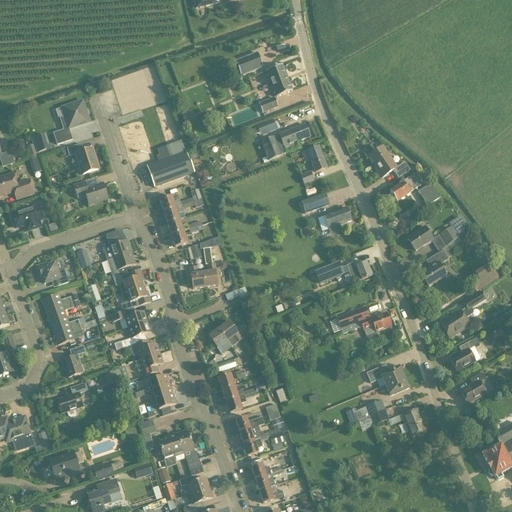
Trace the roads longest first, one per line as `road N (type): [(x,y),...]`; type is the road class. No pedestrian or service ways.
road 1 (unclassified): [(478,511),(373,222),(321,110),(295,0)]
road 2 (residential): [(0,398),(24,390),(39,360),(11,276)]
road 3 (residential): [(11,276),(32,252),(135,218)]
road 4 (residential): [(135,218),(96,99)]
